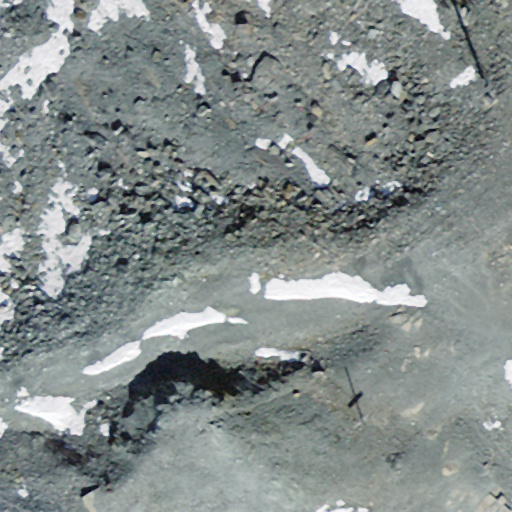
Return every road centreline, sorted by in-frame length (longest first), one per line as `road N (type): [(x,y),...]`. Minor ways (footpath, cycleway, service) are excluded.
road 1 (track): [(424,295),(216,340),(0,419)]
road 2 (track): [(511,383),(424,295)]
